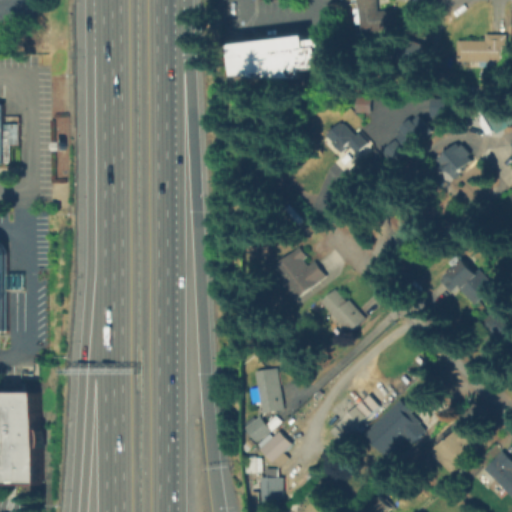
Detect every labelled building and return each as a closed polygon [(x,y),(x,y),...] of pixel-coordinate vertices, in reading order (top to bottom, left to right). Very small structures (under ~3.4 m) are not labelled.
[(359,0),(380,0),(383,10),(400,10),(400,32),(367,32),(359,0)] [(509,63),(460,63),(461,40),(488,40),(488,35),(509,35),(509,63)] [(243,76),(239,46),(312,37),(313,42),(328,41),(331,71),(311,72),(311,79),(243,76)] [(435,98),(455,97),(456,115),(435,116),(435,98)] [(372,111),(373,98),(357,98),(357,111),(372,111)] [(0,103),(3,103),(3,123),(19,122),(19,144),(10,144),(10,162),(3,162),(3,163),(0,163),(0,103)] [(511,122),(511,118),(503,105),(486,117),(498,133),(511,122)] [(425,117),(438,132),(399,167),(386,153),(403,138),(401,135),(407,129),(406,127),(416,118),(417,120),(423,115),(425,117)] [(349,122),(361,135),(363,133),(372,142),(367,147),(379,160),(359,178),(325,141),(345,123),(346,125),(349,122)] [(442,161),(463,144),(477,161),(455,178),(442,161)] [(8,273),(18,273),(22,273),(22,289),(18,289),(8,289),(8,329),(0,329),(0,239),(1,240),(6,245),(8,251),(8,273)] [(274,272),(301,251),(312,265),(320,259),(333,276),(297,303),(274,272)] [(456,295),(444,282),(468,258),(497,288),(478,307),(461,290),(456,295)] [(350,336),(333,317),(337,314),(327,303),(339,292),(349,303),(354,298),(372,317),(350,336)] [(504,311),(511,319),(511,348),(504,356),(491,342),(499,334),(490,325),(504,311)] [(260,405),(257,385),(263,384),(261,374),(283,370),(290,411),(267,415),(265,404),(260,405)] [(0,391),(38,391),(39,483),(0,483),(0,391)] [(336,433),(374,397),(384,407),(347,443),(336,433)] [(390,422),(386,418),(402,403),(423,424),(432,416),(440,424),(407,456),(383,430),(390,422)] [(248,427),(261,414),(269,422),(276,415),(281,421),(262,441),(248,427)] [(436,452),(466,422),(486,443),(456,472),(436,452)] [(284,469),(263,446),(275,435),(276,439),(284,432),(296,444),(287,452),(294,460),(284,469)] [(511,458),(511,492),(502,481),(496,486),(483,473),(506,452),(511,458)] [(251,473),(251,459),(266,459),(266,473),(251,473)] [(266,502),(266,480),(288,480),(288,502),(266,502)] [(365,511),(385,496),(395,509),(391,511),(365,511)]
